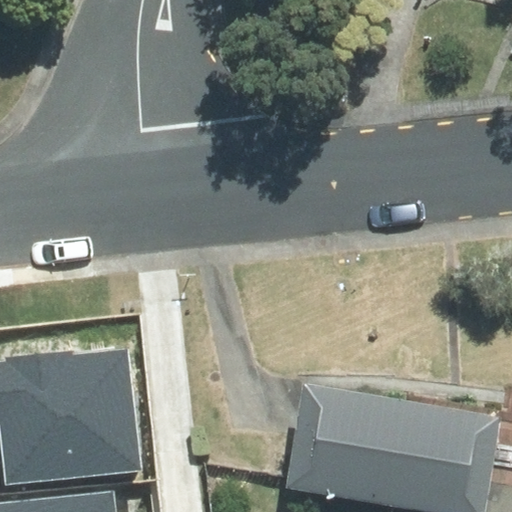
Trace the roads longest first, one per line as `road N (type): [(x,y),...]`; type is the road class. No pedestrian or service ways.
road 1 (tertiary): [(511,164),(143,195)]
road 2 (residential): [(143,0),(143,195)]
road 3 (tertiary): [(143,195),(0,210)]
